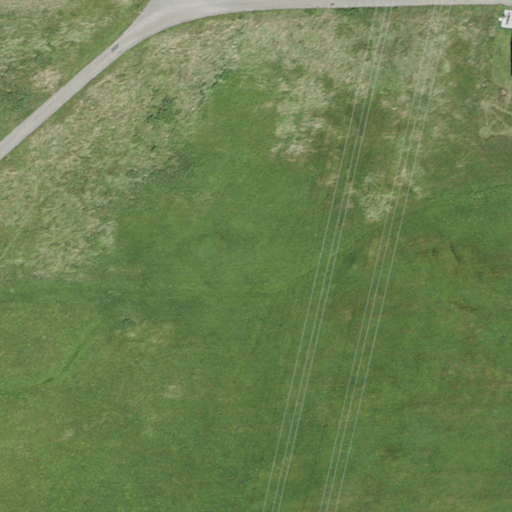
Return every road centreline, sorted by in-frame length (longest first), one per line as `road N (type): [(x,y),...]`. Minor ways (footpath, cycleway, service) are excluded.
road 1 (track): [(175,12),(409,0)]
road 2 (track): [(0,153),(135,34),(175,12)]
